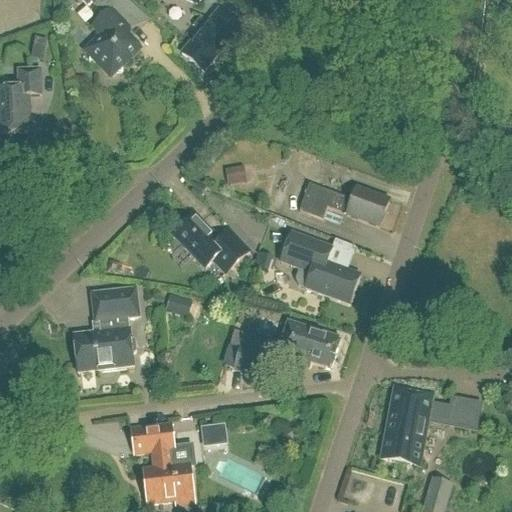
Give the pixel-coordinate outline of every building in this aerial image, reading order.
[(91,7),(103,20),(93,29),(102,37),(85,53),(110,79),(139,51),(127,39),(127,28),(111,12),(108,8),(114,2),(111,0),(76,0),(86,11),(91,7)] [(176,0),(199,9),(202,0),(176,0)] [(200,21),(193,29),(200,35),(201,34),(222,53),(241,32),(219,13),(208,27),(200,21)] [(201,34),(200,35),(182,56),(204,74),(222,53),(201,34)] [(43,66),(48,42),(36,40),(31,64),(43,66)] [(0,136),(26,136),(25,111),(28,111),(28,99),(40,98),(39,72),(17,73),(17,91),(0,91),(0,136)] [(353,204),(333,196),(309,188),(300,215),(323,223),(327,211),(347,219),(347,220),(380,232),(391,204),(357,191),(353,204)] [(220,244),(196,219),(174,240),(206,272),(213,265),(227,278),(250,255),(230,234),(220,244)] [(292,237),(286,252),(281,266),(291,270),(300,273),(296,283),(300,290),(306,292),(306,293),(350,309),(361,279),(328,267),(333,252),(292,237)] [(78,377),(134,370),(128,323),(138,322),(134,293),(93,298),(97,337),(73,339),(78,377)] [(332,373),(341,343),(288,326),(280,351),(265,346),(261,358),(242,352),(236,373),(263,381),(269,360),(310,373),(312,367),(332,373)] [(381,463),(420,470),(429,422),(449,425),(452,410),(432,406),(433,399),(395,391),(389,420),(393,421),(390,435),(387,434),(381,463)] [(175,453),(172,428),(132,433),(135,459),(152,457),(154,473),(144,474),(148,509),(176,506),(176,509),(195,507),(191,469),(193,469),(191,451),(175,453)] [(446,511),(453,488),(433,481),(423,511),(446,511)] [(507,507),(511,496),(486,486),(482,497),(507,507)]
